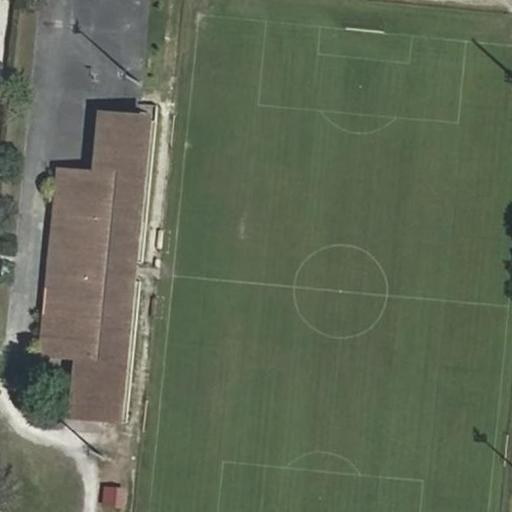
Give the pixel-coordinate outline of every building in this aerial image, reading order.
[(112,119),(107,179),(117,179),(100,357),(90,357),(85,414),(123,417),(136,278),(117,275),(118,259),(139,260),(152,121),(112,119)] [(63,175),(59,217),(74,218),(65,315),(51,314),(47,353),(90,357),(100,357),(117,179),(107,179),(63,175)] [(59,217),(51,314),(65,315),(74,218),(59,217)] [(155,263),(139,260),(118,259),(117,275),(136,278),(155,279),(155,263)] [(103,507),(125,509),(127,488),(105,486),(103,507)]
